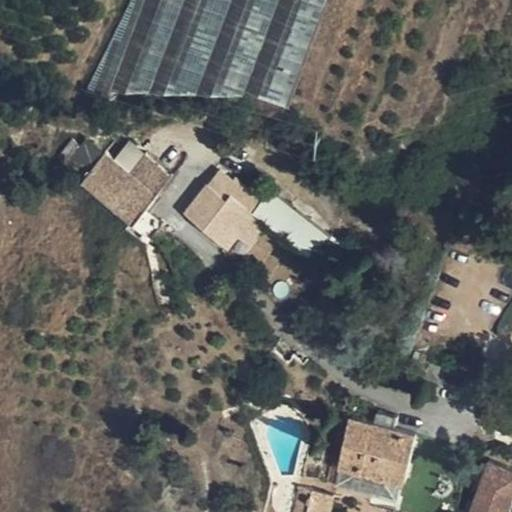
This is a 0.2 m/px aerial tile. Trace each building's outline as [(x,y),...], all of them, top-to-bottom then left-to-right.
[(131,0),(87,90),(109,99),(113,89),(246,92),(248,88),(288,104),(327,0),(131,0)] [(171,176),(145,156),(136,168),(119,154),(114,161),(94,145),(81,146),(80,148),(71,141),(56,159),(65,166),(67,164),(86,178),(82,184),(135,223),(142,214),(171,176)] [(136,168),(145,156),(128,143),(119,154),(136,168)] [(268,222),(254,211),(252,210),(268,188),(257,179),(249,189),(236,178),(233,181),(220,170),(185,213),(228,247),(238,234),(251,243),(268,222)] [(268,222),(315,257),(333,232),(272,186),(254,211),(268,222)] [(169,236),(142,214),(135,223),(162,245),(169,236)] [(376,424),(395,428),(398,416),(378,411),(376,424)] [(395,428),(376,424),(351,418),(339,467),(361,472),(406,481),(417,434),(395,428)] [(509,511),(511,504),(511,450),(493,445),(473,511),(509,511)] [(406,481),(361,472),(356,490),(401,500),(406,481)] [(331,511),(335,494),(299,485),(293,511),(331,511)] [(275,511),(268,500),(265,511),(275,511)] [(394,511),(396,509),(356,501),(353,511),(394,511)]
